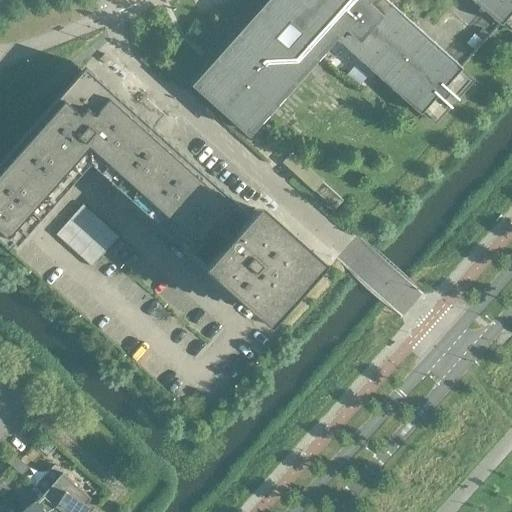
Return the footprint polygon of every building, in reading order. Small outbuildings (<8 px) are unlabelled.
[(511,0),(269,0),(195,84),(249,132),(335,36),(421,113),(423,111),(435,121),(449,105),(451,107),(452,106),(445,99),(451,93),(458,99),(459,98),(457,96),(471,80),(460,70),(462,67),(387,0),(474,0),(501,24),(503,22),(511,29),(511,0)] [(246,217),(149,131),(140,122),(86,74),(0,169),(0,228),(17,243),(90,161),(99,168),(262,314),(311,259),(254,208),(246,217)] [(344,200),(291,152),(282,162),(335,210),(344,200)] [(83,204),(56,234),(91,266),(118,236),(83,204)] [(5,459),(23,474),(30,466),(12,451),(5,459)] [(34,486),(42,494),(62,511),(84,511),(89,505),(86,503),(91,497),(54,464),(34,486)] [(0,492),(3,496),(11,488),(0,478),(0,492)] [(62,511),(42,494),(25,511),(62,511)]
